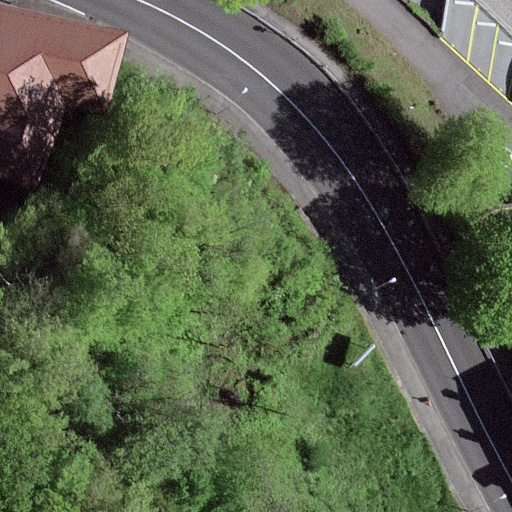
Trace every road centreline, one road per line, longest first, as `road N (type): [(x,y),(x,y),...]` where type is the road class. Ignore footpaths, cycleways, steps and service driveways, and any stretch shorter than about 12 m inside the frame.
road 1 (primary): [(511,477),(418,288),(333,147),(265,74),(137,0)]
road 2 (residential): [(367,0),(511,135)]
